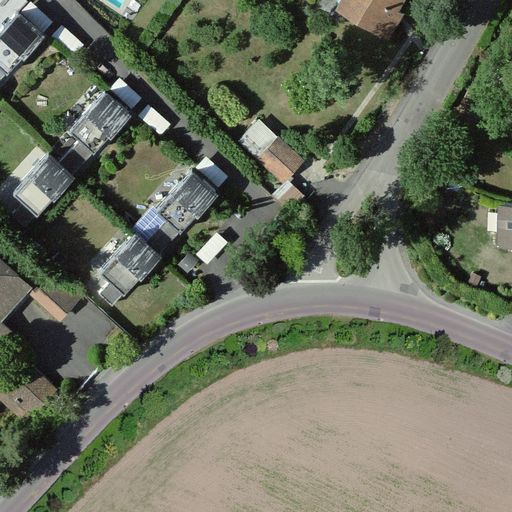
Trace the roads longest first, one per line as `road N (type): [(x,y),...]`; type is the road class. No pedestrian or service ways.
road 1 (tertiary): [(6,511),(126,385),(180,341),(238,311),(306,297)]
road 2 (residential): [(485,0),(395,153)]
road 3 (residential): [(395,153),(334,230),(306,297)]
road 4 (residential): [(373,301),(395,153)]
road 5 (tertiary): [(373,301),(511,345)]
